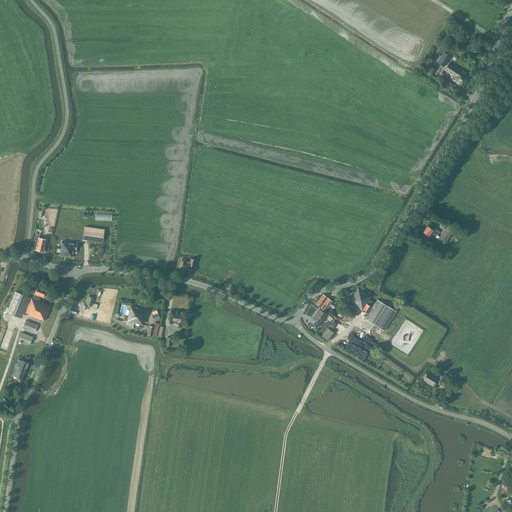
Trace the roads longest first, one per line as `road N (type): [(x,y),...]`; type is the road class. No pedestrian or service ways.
road 1 (tertiary): [(293,318),(312,295),(355,282),(380,260),(475,96),(511,9)]
road 2 (track): [(430,450),(160,385),(161,378)]
road 3 (tertiary): [(5,511),(18,416),(74,270)]
road 4 (unclassified): [(511,437),(402,394),(309,337),(293,318)]
road 5 (tertiary): [(293,318),(187,280),(74,270)]
road 6 (track): [(355,318),(397,357),(417,367),(431,361),(511,419)]
road 7 (track): [(320,368),(302,360),(278,370),(173,361),(161,378)]
road 8 (track): [(430,450),(419,427),(320,368)]
